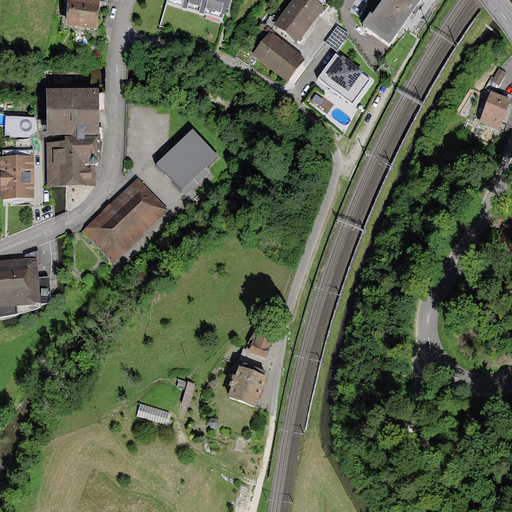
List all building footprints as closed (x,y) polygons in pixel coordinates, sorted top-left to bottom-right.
[(228,0),(169,0),(224,15),(228,0)] [(321,14),(303,0),(296,0),(273,31),(295,48),(321,14)] [(420,0),(383,0),(362,30),(387,48),(420,0)] [(96,4),(70,3),(69,28),(96,29),(96,4)] [(268,38),(252,58),(287,84),(302,64),(268,38)] [(370,81),(333,56),(316,81),(353,106),(370,81)] [(503,76),(497,72),(489,83),(496,87),(503,76)] [(49,96),(49,120),(50,120),(50,135),(67,135),(96,136),(97,96),(49,96)] [(510,103),(492,96),(482,124),(500,130),(510,103)] [(35,132),(33,120),(8,120),(5,137),(26,138),(35,132)] [(156,166),(181,193),(218,158),(193,131),(156,166)] [(96,136),(67,135),(67,144),(55,144),(55,147),(56,180),(55,180),(55,183),(90,182),(90,179),(89,165),(91,167),(95,166),(98,164),(98,140),(96,139),(96,136)] [(33,152),(29,152),(29,140),(14,140),(14,154),(4,154),(4,177),(0,177),(0,185),(9,185),(9,197),(33,197),(33,152)] [(159,211),(138,189),(88,237),(113,263),(133,244),(128,239),(159,211)] [(0,317),(26,313),(41,307),(41,305),(51,304),(49,279),(33,280),(32,264),(0,266),(0,317)] [(273,333),(261,329),(256,344),(253,343),(250,352),(265,357),(273,333)] [(264,378),(241,370),(231,399),(254,406),(264,378)] [(193,386),(185,384),(179,408),(186,410),(193,386)]
